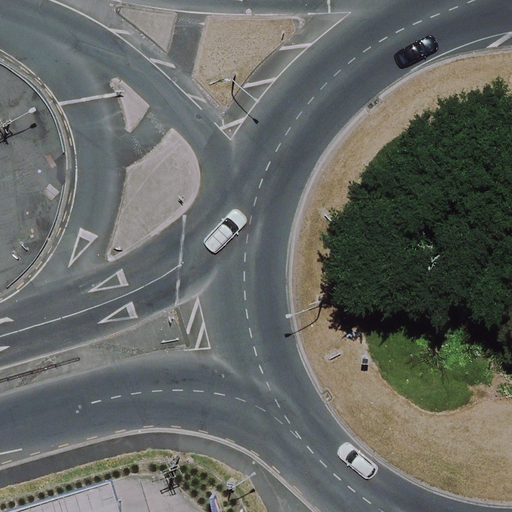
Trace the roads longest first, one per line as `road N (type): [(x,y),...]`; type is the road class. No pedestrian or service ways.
road 1 (primary): [(281,417),(228,395),(163,388),(0,418)]
road 2 (primary): [(62,303),(93,156),(86,98),(62,25)]
road 3 (tertiary): [(257,196),(195,125),(62,25)]
road 4 (primary): [(257,196),(274,150),(305,104),(350,60),(425,19)]
road 5 (primary): [(62,303),(247,229)]
road 6 (primary): [(281,417),(252,348),(241,293),(247,229)]
road 7 (primary): [(379,511),(308,453),(281,417)]
